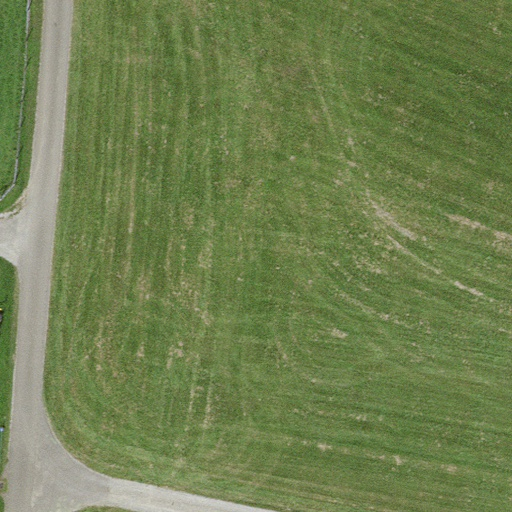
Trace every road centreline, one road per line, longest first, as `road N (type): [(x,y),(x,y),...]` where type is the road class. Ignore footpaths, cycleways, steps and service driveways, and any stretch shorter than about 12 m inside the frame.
road 1 (track): [(61,0),(22,511)]
road 2 (track): [(42,511),(95,486),(218,511)]
